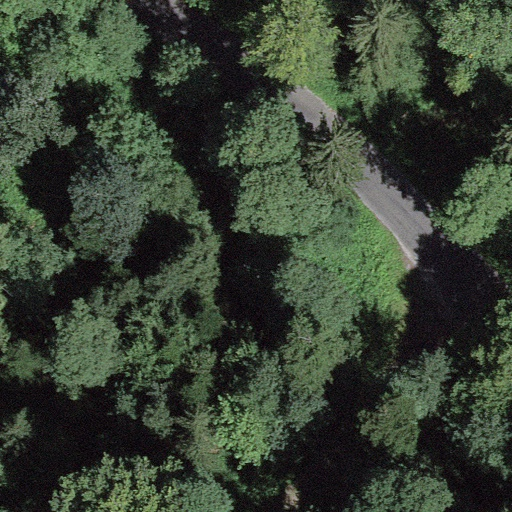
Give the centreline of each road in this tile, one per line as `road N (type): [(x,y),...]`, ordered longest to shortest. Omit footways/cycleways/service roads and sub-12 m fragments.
road 1 (unclassified): [(137,0),(263,79),(353,161),(511,336)]
road 2 (track): [(459,272),(327,457),(273,511)]
